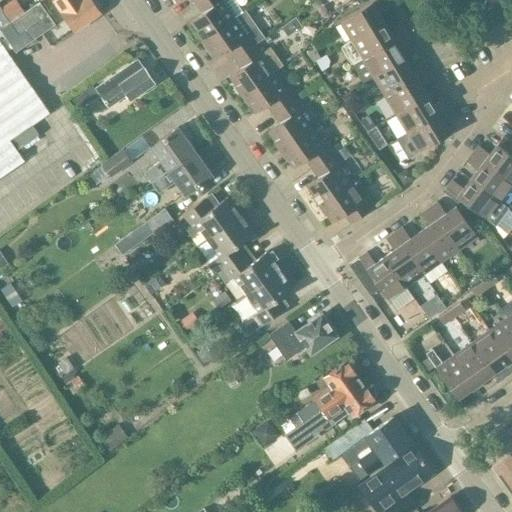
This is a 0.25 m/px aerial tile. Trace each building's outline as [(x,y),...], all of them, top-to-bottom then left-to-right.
[(24,10),(16,0),(3,10),(10,20),(24,10)] [(74,31),(99,13),(89,0),(55,0),(53,2),(74,31)] [(200,13),(189,20),(203,39),(233,18),(243,12),(234,0),(200,0),(194,4),(200,13)] [(351,40),(382,21),(376,11),(387,4),(384,0),(372,0),(339,20),(351,40)] [(0,30),(15,52),(55,25),(39,2),(0,29),(0,30)] [(233,18),(203,39),(215,57),(226,50),(233,59),(257,43),(264,38),(244,11),(243,12),(233,18)] [(387,31),(382,21),(351,40),(340,46),(352,65),(362,59),(404,33),(398,24),(387,31)] [(409,42),(404,33),(362,59),(373,77),(403,59),(397,49),(409,42)] [(0,177),(23,161),(8,140),(48,112),(0,43),(0,177)] [(240,68),(228,76),(241,94),(271,73),(282,64),(270,48),(264,52),(257,43),(233,59),(240,68)] [(316,61),(320,58),(315,49),(307,53),(313,63),(316,61)] [(326,55),(320,58),(316,61),(322,70),(328,66),(329,60),(326,55)] [(409,68),(403,59),(373,77),(385,96),(427,71),(421,61),(409,68)] [(137,61),(95,90),(107,108),(125,95),(130,102),(155,85),(137,61)] [(432,79),(427,71),(385,96),(396,115),(425,97),(419,86),(432,79)] [(271,73),(241,94),(254,112),(265,104),(272,114),(296,97),(288,86),(283,90),(271,73)] [(87,90),(70,101),(76,110),(93,98),(87,90)] [(346,102),(354,97),(350,91),(342,96),(346,102)] [(278,123),(267,131),(280,149),(310,128),(298,111),(303,108),(296,97),(272,114),(278,123)] [(431,106),(425,97),(396,115),(407,134),(449,108),(443,98),(431,106)] [(454,116),(449,108),(407,134),(418,152),(448,134),(442,123),(454,116)] [(367,116),(360,121),(367,132),(374,127),(367,116)] [(31,125),(11,139),(18,149),(38,135),(31,125)] [(374,127),(367,132),(379,149),(386,144),(375,127),(374,127)] [(166,171),(194,151),(177,128),(150,148),(159,161),(144,172),(151,182),(166,171)] [(310,128),(280,149),(292,167),(304,158),(311,168),(334,151),(327,141),(322,144),(310,128)] [(511,156),(511,145),(501,137),(496,144),(511,156)] [(477,146),(472,152),(511,184),(511,183),(511,156),(496,144),(488,154),(478,146),(477,146)] [(337,152),(342,160),(349,155),(344,147),(337,152)] [(109,174),(111,177),(132,161),(122,148),(102,164),(102,165),(109,174)] [(211,176),(194,151),(166,171),(184,195),(211,176)] [(317,177),(306,185),(319,203),(349,181),(337,164),(341,161),(334,151),(311,168),(317,177)] [(511,184),(472,152),(464,162),(475,170),(469,178),(499,200),(511,184)] [(102,165),(89,175),(96,184),(109,174),(102,165)] [(398,175),(404,184),(413,178),(407,169),(398,175)] [(349,181),(319,203),(332,221),(343,214),(349,223),(373,206),(366,195),(361,198),(354,188),(358,184),(353,178),(349,181)] [(495,227),(509,208),(499,200),(469,178),(461,189),(450,180),(444,189),(495,227)] [(208,195),(181,214),(190,226),(193,223),(205,239),(239,214),(227,197),(215,205),(208,195)] [(429,208),(458,249),(476,237),(455,207),(444,215),(436,203),(429,208)] [(164,208),(145,222),(145,224),(154,235),(173,221),(164,208)] [(428,226),(419,232),(441,262),(458,249),(429,208),(420,215),(428,226)] [(239,214),(205,239),(218,257),(214,260),(207,264),(214,274),(216,273),(221,269),(243,254),(237,245),(253,234),(239,214)] [(152,233),(145,224),(145,222),(130,233),(137,244),(152,233)] [(401,228),(394,233),(423,275),(429,283),(447,271),(441,262),(419,232),(409,239),(401,228)] [(423,275),(394,233),(384,240),(392,251),(384,257),(406,287),(423,275)] [(125,257),(130,264),(141,255),(136,249),(125,257)] [(245,294),(279,270),(266,252),(250,264),(243,254),(221,269),(228,280),(229,281),(233,278),(245,294)] [(366,253),(357,260),(375,284),(367,290),(370,295),(378,289),(387,301),(389,299),(397,311),(414,298),(406,287),(384,257),(374,264),(366,253)] [(221,269),(216,273),(224,283),(228,280),(221,269)] [(292,288),(279,270),(245,294),(236,301),(246,315),(251,316),(253,315),(261,326),(283,310),(276,300),(292,288)] [(492,274),(481,282),(486,289),(497,281),(492,274)] [(164,284),(158,275),(144,285),(150,294),(164,284)] [(486,289),(481,282),(471,289),(476,296),(486,289)] [(9,283),(1,289),(13,307),(22,301),(9,283)] [(511,301),(500,310),(507,319),(511,325),(511,301)] [(449,311),(454,318),(459,314),(464,310),(459,304),(449,311)] [(449,321),(454,318),(449,311),(438,319),(443,326),(449,321)] [(198,321),(192,313),(179,322),(185,331),(198,321)] [(459,314),(454,318),(460,327),(466,323),(459,314)] [(320,316),(295,333),(289,325),(270,339),(285,361),(305,347),(310,354),(334,337),(320,316)] [(454,318),(449,321),(456,330),(460,327),(454,318)] [(511,325),(507,319),(489,331),(510,361),(511,359),(511,325)] [(492,373),(510,361),(489,331),(472,344),(492,373)] [(472,344),(455,356),(475,385),(492,373),(472,344)] [(212,356),(206,347),(197,353),(204,362),(212,356)] [(456,399),(475,385),(455,356),(442,365),(431,350),(425,355),(427,358),(421,362),(428,371),(433,367),(456,399)] [(66,357),(58,363),(65,373),(73,367),(66,357)] [(353,363),(347,364),(346,362),(323,379),(330,389),(297,413),(303,422),(359,381),(354,374),(357,369),(353,363)] [(58,363),(54,365),(61,375),(65,373),(58,363)] [(65,373),(61,375),(66,383),(74,377),(72,375),(76,372),(73,367),(65,373)] [(74,377),(66,383),(72,393),(83,386),(76,376),(74,377)] [(374,401),(372,399),(375,394),(371,388),(365,389),(359,381),(347,389),(303,422),(294,428),(291,431),(285,435),(296,451),(302,447),(335,423),(334,422),(348,412),(351,417),(374,401)] [(276,389),(260,400),(268,411),(284,399),(276,389)] [(297,413),(288,420),(294,428),(303,422),(297,413)] [(364,419),(355,426),(322,451),(330,462),(364,437),(370,445),(374,450),(349,468),(358,481),(369,474),(368,473),(410,443),(400,430),(399,431),(390,419),(373,431),(364,419)] [(128,437),(118,424),(100,437),(110,451),(128,437)] [(401,493),(431,472),(413,448),(395,461),(396,463),(383,473),(381,470),(358,487),(376,511),(381,511),(404,496),(401,493)] [(409,511),(413,509),(404,496),(381,511),(409,511)] [(458,511),(449,498),(428,511),(458,511)]
